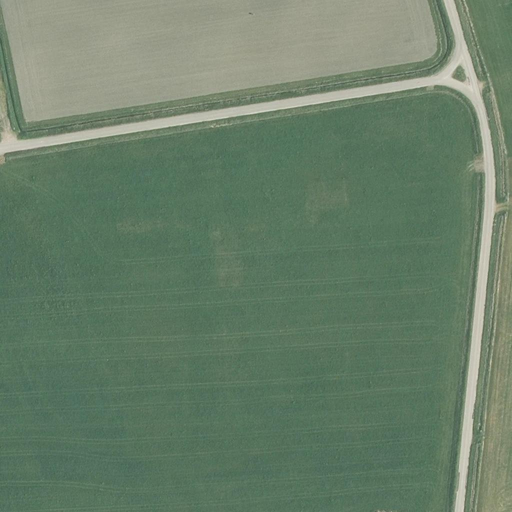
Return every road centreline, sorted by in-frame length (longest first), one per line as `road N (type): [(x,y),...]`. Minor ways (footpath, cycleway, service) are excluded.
road 1 (unclassified): [(0,149),(418,82)]
road 2 (unclassified): [(456,511),(488,153),(479,101)]
